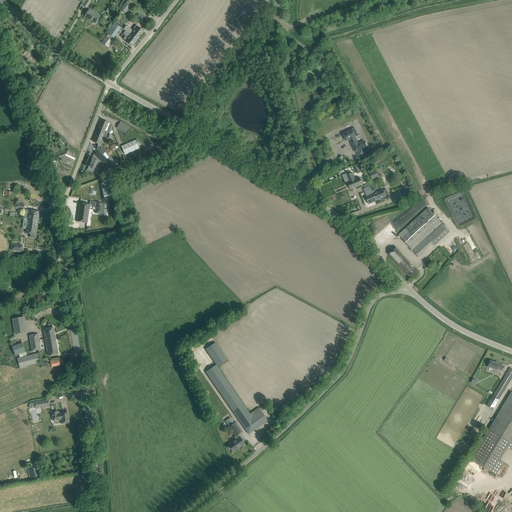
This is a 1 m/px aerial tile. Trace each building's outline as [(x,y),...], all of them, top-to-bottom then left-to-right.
[(86,0),(86,1),(84,0),(81,4),(87,8),(90,2),(92,3),(93,1),(92,0),(91,0),(86,0)] [(126,13),(132,4),(128,0),(126,3),(125,3),(120,9),(126,13)] [(95,24),(98,20),(100,16),(89,9),(84,17),(95,24)] [(146,27),(150,21),(140,13),(135,19),(146,27)] [(114,38),(114,37),(120,28),(114,23),(111,27),(107,33),(108,34),(114,38)] [(129,30),(127,33),(131,35),(137,40),(143,32),(138,28),(137,27),(133,33),(129,30)] [(125,31),(123,34),(126,36),(123,39),(126,41),(128,43),(132,46),(137,40),(131,35),(127,33),(125,31)] [(114,38),(108,34),(105,37),(106,37),(102,43),(107,47),(114,38)] [(101,120),(97,130),(107,134),(108,134),(111,124),(112,125),(112,124),(101,120)] [(117,128),(125,133),(129,127),(121,121),(117,128)] [(355,128),(343,134),(346,141),(349,140),(355,152),(367,146),(364,141),(358,143),(355,137),(358,136),(355,128)] [(106,137),(107,134),(97,130),(93,141),(94,142),(94,143),(98,144),(99,145),(101,142),(102,143),(103,140),(105,137),(106,137)] [(137,139),(121,147),(125,155),(139,149),(136,143),(138,142),(137,139)] [(115,143),(110,147),(113,151),(118,147),(115,143)] [(95,155),(109,169),(112,166),(98,151),(95,155)] [(107,153),(104,156),(113,165),(113,166),(116,163),(107,153)] [(85,166),(89,167),(88,169),(93,172),(98,161),(89,157),(85,166)] [(379,175),(376,170),(370,173),(373,178),(379,175)] [(355,179),(352,173),(347,175),(350,182),(348,183),(351,189),(363,184),(360,178),(355,179)] [(410,186),(407,187),(404,188),(404,185),(401,186),(402,189),(404,195),(412,192),(410,186)] [(370,187),(364,189),(367,196),(365,197),(369,204),(376,201),(373,194),(373,193),(371,190),(371,189),(370,187)] [(375,188),(371,190),(373,193),(373,194),(376,201),(389,195),(386,189),(383,190),(383,189),(378,191),(377,192),(377,190),(376,191),(375,188)] [(104,214),(105,203),(96,202),(95,213),(104,214)] [(89,205),(84,204),(79,203),(77,221),(87,223),(89,205)] [(442,223),(428,208),(399,235),(412,250),(442,223)] [(28,211),(27,219),(38,220),(39,212),(34,211),(28,211)] [(25,233),(31,234),(30,237),(35,238),(38,220),(27,219),(25,233)] [(410,276),(413,273),(417,270),(396,247),(389,254),(410,276)] [(43,329),(45,337),(48,336),(49,340),(55,339),(53,327),(43,329)] [(32,351),(40,350),(37,334),(29,336),(32,351)] [(49,340),(48,336),(45,337),(48,356),(58,355),(55,339),(49,340)] [(227,360),(218,346),(215,342),(206,349),(218,366),(227,360)] [(41,362),(38,353),(17,358),(20,368),(41,362)] [(50,361),(51,367),(64,364),(62,358),(50,361)] [(501,370),(503,365),(491,361),(488,367),(497,370),(497,369),(501,370)] [(267,420),(265,416),(261,411),(251,417),(215,365),(206,372),(248,434),(267,420)] [(511,369),(510,368),(492,397),(487,406),(493,409),(498,400),(511,377),(511,369)] [(511,391),(471,459),(497,475),(504,463),(500,460),(507,447),(511,450),(511,441),(511,440),(511,391)] [(42,407),(49,406),(48,399),(34,402),(35,409),(39,408),(39,407),(42,407)] [(57,410),(51,411),(52,415),(54,415),(55,420),(61,419),(62,424),(69,423),(67,411),(60,412),(60,414),(57,414),(57,410)] [(234,423),(229,427),(235,436),(240,432),(234,423)] [(239,437),(228,445),(233,452),(244,444),(239,437)]
